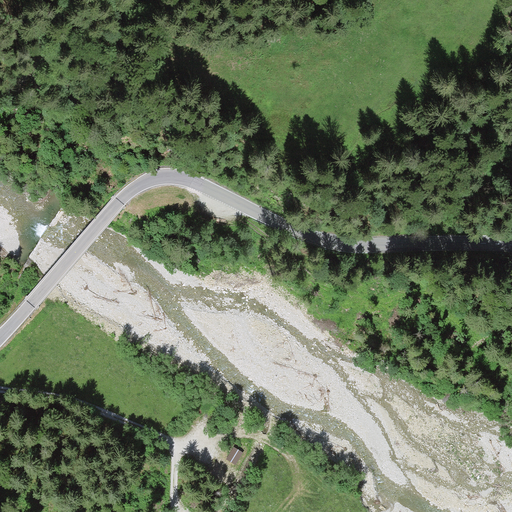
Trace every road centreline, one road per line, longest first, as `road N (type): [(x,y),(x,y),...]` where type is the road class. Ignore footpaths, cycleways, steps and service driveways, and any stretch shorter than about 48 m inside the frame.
road 1 (tertiary): [(0,337),(119,200),(156,177),(185,178),(329,241),(511,245)]
road 2 (track): [(175,511),(166,436),(61,396),(0,388)]
